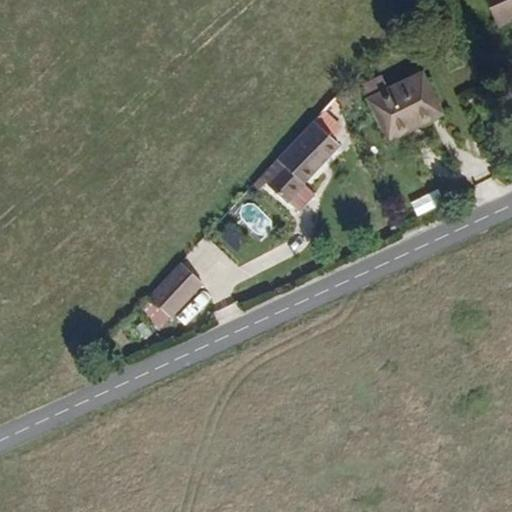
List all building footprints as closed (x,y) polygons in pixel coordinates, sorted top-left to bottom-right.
[(383,111),(402,151),(457,126),(438,85),(383,111)] [(317,218),(334,201),(324,191),(357,155),(331,132),(278,189),(282,193),(303,213),(307,209),(317,218)] [(271,197),(275,201),(282,193),(278,189),(271,197)] [(259,236),(273,222),(251,200),(237,214),(259,236)] [(239,248),(247,237),(233,226),(224,237),(239,248)] [(169,307),(190,326),(222,292),(200,273),(169,307)] [(158,329),(170,321),(151,295),(139,303),(158,329)]
